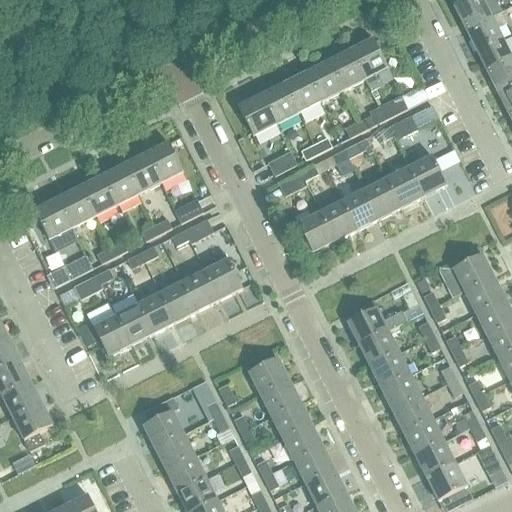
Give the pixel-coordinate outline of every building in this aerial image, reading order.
[(475,0),(456,10),(467,31),(501,14),(494,0),(475,0)] [(467,31),(478,54),(504,41),(498,30),(507,25),(501,14),(467,31)] [(478,54),(489,76),(511,64),(511,57),(504,41),(478,54)] [(373,43),(350,54),(365,83),(371,95),(384,88),(380,82),(378,83),(375,78),(388,71),(373,43)] [(350,54),(328,65),(343,94),(365,83),(350,54)] [(511,64),(489,76),(500,98),(511,92),(511,64)] [(328,65),(306,77),(321,105),(343,94),(328,65)] [(306,77),(284,88),(298,117),(321,105),(306,77)] [(284,88),(262,99),(276,128),(298,117),(284,88)] [(511,92),(500,98),(511,120),(511,119),(511,92)] [(276,128),(262,99),(239,111),(253,139),(276,128)] [(401,99),(379,110),(385,123),(407,112),(401,99)] [(371,119),(359,126),(363,135),(385,123),(379,110),(369,115),(371,119)] [(411,119),(389,131),(393,140),(395,144),(418,133),(411,119)] [(363,135),(359,126),(346,132),(350,141),(363,135)] [(393,140),(389,131),(376,137),(380,146),(393,140)] [(327,141),(314,148),(319,157),(332,151),(327,141)] [(374,156),(367,142),(358,146),(362,156),(366,154),(368,158),(374,156)] [(169,146),(146,158),(161,186),(184,175),(169,146)] [(358,146),(345,153),(349,162),(362,156),(358,146)] [(319,157),(314,148),(301,155),(306,164),(319,157)] [(349,162),(345,153),(332,160),(336,169),(349,162)] [(268,166),(275,180),(297,168),(290,155),(268,166)] [(146,158),(124,169),(138,198),(161,186),(146,158)] [(432,160),(409,171),(424,200),(447,188),(432,160)] [(124,169),(102,180),(116,209),(138,198),(124,169)] [(314,169),(301,175),(305,184),(318,178),(314,169)] [(409,171),(387,182),(402,211),(424,200),(409,171)] [(305,184),(301,175),(278,187),(285,200),(307,188),(305,184)] [(102,180),(80,191),(94,220),(116,209),(102,180)] [(387,182),(365,194),(380,222),(402,211),(387,182)] [(80,191),(58,202),(72,231),(94,220),(80,191)] [(365,194),(343,205),(358,234),(380,222),(365,194)] [(511,196),(492,204),(504,237),(511,233),(511,196)] [(44,209),(35,214),(49,243),(55,254),(78,243),(72,231),(61,209),(58,202),(44,209)] [(197,203),(174,214),(181,227),(203,216),(197,203)] [(343,205),(321,216),(336,245),(358,234),(343,205)] [(336,245),(321,216),(318,209),(295,220),(299,227),(298,228),(313,256),(336,245)] [(168,222),(154,229),(159,238),(172,232),(168,222)] [(207,223),(185,234),(189,243),(191,247),(214,236),(207,223)] [(159,238),(154,229),(141,236),(146,245),(159,238)] [(189,243),(185,234),(172,241),(176,250),(189,243)] [(123,245),(110,251),(115,261),(128,254),(123,245)] [(154,249),(141,256),(145,266),(159,258),(154,249)] [(115,261),(110,251),(97,258),(102,267),(115,261)] [(214,261),(202,267),(205,274),(220,303),(243,292),(256,285),(249,272),(236,279),(225,255),(214,261)] [(145,266),(141,256),(128,263),(133,272),(145,266)] [(453,272),(465,295),(494,281),(482,258),(453,272)] [(93,272),(86,259),(64,270),(71,283),(93,272)] [(109,272),(96,279),(101,288),(114,281),(109,272)] [(205,274),(183,286),(198,315),(220,303),(205,274)] [(101,288),(96,279),(74,290),(81,303),(103,292),(101,288)] [(430,292),(425,281),(416,285),(422,296),(430,292)] [(465,295),(476,318),(505,303),(494,281),(465,295)] [(183,286),(161,297),(176,326),(198,315),(183,286)] [(412,294),(403,299),(409,311),(418,306),(412,294)] [(424,300),(430,313),(439,309),(433,295),(424,300)] [(161,297),(139,308),(154,337),(176,326),(161,297)] [(476,318),(487,340),(511,327),(511,316),(505,303),(476,318)] [(139,308),(117,319),(132,348),(154,337),(139,308)] [(439,309),(430,313),(437,326),(446,321),(439,309)] [(377,311),(348,326),(359,349),(388,334),(407,325),(402,314),(383,324),(377,311)] [(132,348),(117,319),(94,331),(109,360),(132,348)] [(0,343),(8,340),(0,323),(0,343)] [(418,330),(425,343),(434,338),(428,325),(418,330)] [(99,344),(90,326),(78,332),(87,350),(99,344)] [(511,327),(487,340),(499,362),(511,354),(511,327)] [(359,349),(371,371),(400,356),(388,334),(359,349)] [(434,338),(425,343),(432,356),(441,351),(434,338)] [(446,344),(453,357),(462,353),(455,339),(446,344)] [(0,343),(0,371),(19,362),(8,340),(0,343)] [(462,353),(453,357),(459,370),(468,366),(462,353)] [(511,354),(499,362),(510,384),(511,382),(511,354)] [(371,371),(382,393),(411,378),(400,356),(371,371)] [(249,375),(261,399),(290,384),(278,361),(249,375)] [(0,371),(0,395),(2,398),(31,384),(19,362),(0,371)] [(441,374),(447,387),(457,383),(450,370),(441,374)] [(382,393),(393,415),(422,400),(411,378),(382,393)] [(457,383),(447,387),(454,400),(463,396),(457,383)] [(2,398),(13,421),(42,406),(31,384),(2,398)] [(261,399),(272,421),(301,406),(290,384),(261,399)] [(468,388),(475,401),(484,397),(477,384),(468,388)] [(218,392),(227,409),(236,405),(228,387),(218,392)] [(484,397),(475,401),(481,414),(491,410),(484,397)] [(393,415),(404,437),(433,423),(422,400),(393,415)] [(207,410),(213,423),(223,418),(216,405),(207,410)] [(42,406),(13,421),(24,444),(30,455),(45,447),(39,436),(53,429),(42,406)] [(272,421),(283,443),(312,428),(301,406),(272,421)] [(173,414),(144,429),(155,452),(184,437),(173,414)] [(463,419),(470,432),(479,427),(472,414),(463,419)] [(223,418),(213,423),(220,436),(229,431),(223,418)] [(234,423),(241,436),(250,432),(243,419),(234,423)] [(404,437),(415,459),(444,445),(433,423),(404,437)] [(479,427),(470,432),(476,445),(486,440),(479,427)] [(283,443),(294,465),(323,450),(312,428),(283,443)] [(491,432),(497,446),(506,441),(500,428),(491,432)] [(250,432),(241,436),(248,449),(257,445),(250,432)] [(155,452),(167,474),(195,459),(184,437),(155,452)] [(506,441),(497,446),(509,468),(511,465),(511,442),(510,439),(506,441)] [(415,459),(427,481),(455,467),(444,445),(415,459)] [(229,454),(236,467),(245,462),(238,449),(229,454)] [(477,456),(488,478),(501,471),(490,449),(477,456)] [(294,465),(306,487),(334,472),(323,450),(294,465)] [(21,470),(37,465),(34,455),(17,460),(21,470)] [(167,474),(178,496),(207,482),(195,459),(167,474)] [(236,467),(247,489),(256,484),(245,462),(236,467)] [(257,468),(263,481),(272,476),(266,463),(257,468)] [(455,467),(427,481),(438,504),(467,490),(455,467)] [(272,476),(263,481),(270,494),(287,485),(280,472),(272,476)] [(306,487),(317,509),(346,494),(334,472),(306,487)] [(178,496),(185,511),(201,511),(218,504),(207,482),(178,496)] [(247,489),(258,511),(267,506),(256,484),(247,489)] [(317,509),(318,511),(354,511),(346,494),(317,509)] [(95,511),(89,498),(65,510),(66,511),(95,511)]
